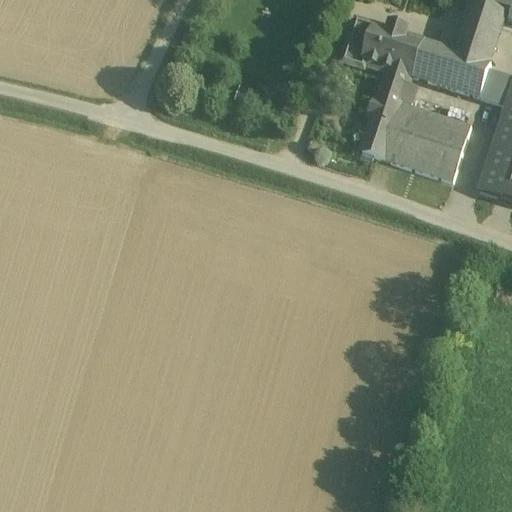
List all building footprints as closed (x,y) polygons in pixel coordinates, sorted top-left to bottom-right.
[(511,0),(468,0),(511,14),(511,0)] [(506,17),(470,6),(454,56),(489,67),(506,17)] [(424,46),(357,25),(344,65),(362,71),(364,65),(389,73),(403,78),(407,65),(417,68),(424,46)] [(454,56),(424,46),(417,68),(407,65),(403,78),(409,80),(480,102),(488,75),(491,68),(489,67),(454,56)] [(471,131),(400,108),(409,80),(403,78),(389,73),(362,158),(453,187),(471,131)] [(511,79),(511,83),(488,75),(480,102),(502,109),(482,173),(511,183),(511,79)]
